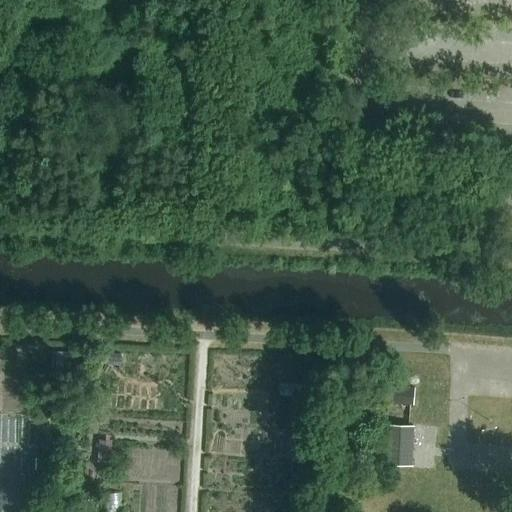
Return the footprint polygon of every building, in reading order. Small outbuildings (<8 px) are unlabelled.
[(54,350),(53,361),(67,362),(68,351),(54,350)] [(102,352),(102,359),(121,361),(121,354),(102,352)] [(415,404),(416,386),(387,384),(385,402),(415,404)] [(413,465),(415,425),(387,424),(386,464),(413,465)] [(289,440),(288,452),(299,453),(300,441),(289,440)] [(101,450),(100,461),(111,461),(112,451),(101,450)]
